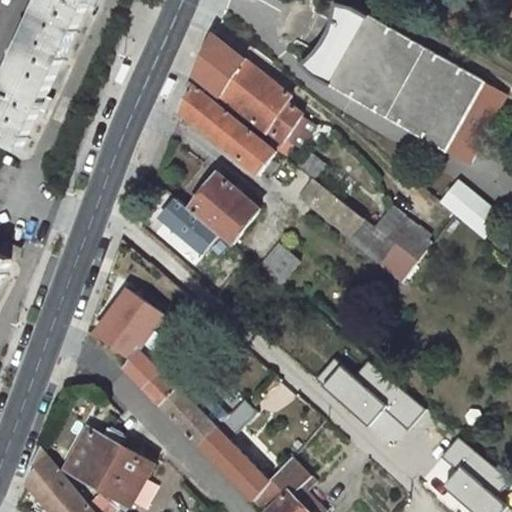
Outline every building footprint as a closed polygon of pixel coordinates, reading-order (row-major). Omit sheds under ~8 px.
[(89,0),(42,0),(0,95),(0,135),(24,146),(89,0)] [(321,48),(305,66),(318,80),(449,158),(450,155),(471,168),(510,101),(489,88),(490,87),(359,11),(340,3),(329,34),(321,48)] [(214,36),(197,78),(221,97),(249,62),(214,36)] [(295,98),(249,62),(221,97),(266,132),(291,102),(295,98)] [(239,120),(195,86),(186,110),(224,141),(239,120)] [(306,113),(291,102),(266,132),(265,133),(273,139),(268,143),(279,151),(306,113)] [(268,143),(239,120),(224,141),(263,172),(279,151),(268,143)] [(298,166),(314,179),(326,165),(309,152),(298,166)] [(265,210),(223,174),(195,209),(236,244),(265,210)] [(301,196),(312,205),(325,188),(314,179),(301,196)] [(463,187),(449,205),(490,238),(505,222),(463,187)] [(325,188),(312,205),(352,237),(357,231),(364,236),(373,225),(325,188)] [(177,198),(163,216),(192,240),(207,223),(177,198)] [(394,208),(378,229),(399,246),(383,265),(404,282),(434,245),(404,222),(407,218),(394,208)] [(358,242),(364,236),(357,231),(352,237),(358,242)] [(11,240),(5,252),(17,258),(23,246),(11,240)] [(282,246),(264,267),(284,284),(302,263),(282,246)] [(5,252),(0,249),(0,291),(17,258),(5,252)] [(132,289),(99,331),(135,359),(129,370),(256,502),(275,481),(232,437),(222,427),(145,349),(170,317),(132,289)] [(234,413),(222,427),(232,437),(245,422),(234,413)] [(97,433),(75,473),(137,507),(159,468),(97,433)] [(97,511),(44,448),(30,482),(54,511),(97,511)] [(333,511),(306,485),(313,477),(295,458),(275,481),(256,502),(265,511),(333,511)] [(104,496),(96,505),(101,511),(116,511),(119,508),(104,496)]
